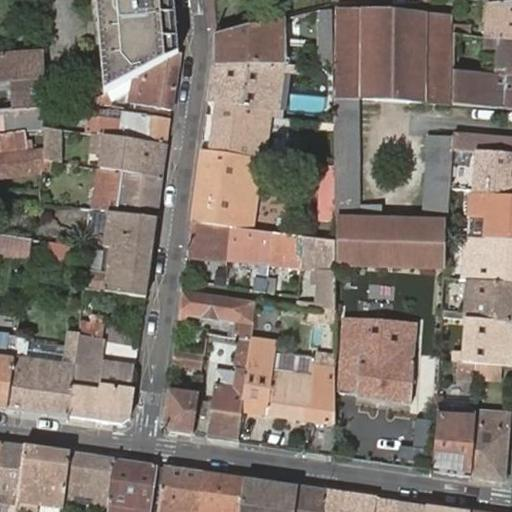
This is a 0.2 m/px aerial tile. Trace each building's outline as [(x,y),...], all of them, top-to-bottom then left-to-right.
[(94,0),(102,97),(143,75),(177,57),(172,0),(94,0)] [(511,40),(511,4),(489,6),(486,39),(511,40)] [(335,65),(335,11),(317,14),(319,65),(335,65)] [(511,156),(511,143),(430,138),(429,225),(386,225),(384,213),(360,214),(361,103),(449,109),(450,21),(341,17),(340,100),(336,100),(336,127),(336,169),(336,170),(336,223),(336,226),(341,226),(342,271),(443,271),(445,225),(449,224),(451,191),(453,154),(483,155),(511,156)] [(287,66),(285,22),(219,36),(218,68),(287,66)] [(472,30),(455,29),(455,38),(471,39),(472,30)] [(474,39),(471,39),(455,38),(455,58),(472,59),(474,39)] [(511,40),(486,39),(485,50),(497,50),(496,79),(455,77),(454,108),(511,112),(511,40)] [(0,113),(45,110),(46,53),(0,57),(0,113)] [(181,54),(177,57),(143,75),(139,106),(174,110),(181,54)] [(60,92),(60,62),(49,62),(49,92),(60,92)] [(288,66),(287,66),(218,68),(215,68),(210,103),(217,104),(271,111),(270,117),(278,119),(281,119),(288,66)] [(102,97),(88,105),(110,108),(128,96),(129,104),(139,106),(143,75),(102,97)] [(262,160),(264,160),(270,123),(277,124),(278,119),(270,117),(271,111),(217,104),(212,154),(262,160)] [(45,128),(45,110),(0,113),(0,136),(25,135),(43,134),(45,134),(45,128)] [(97,135),(169,144),(172,119),(124,114),(122,121),(100,118),(87,120),(85,133),(97,135)] [(60,165),(60,130),(57,129),(45,128),(45,134),(45,142),(45,152),(45,163),(60,165)] [(25,135),(0,136),(0,155),(6,155),(26,153),(39,152),(45,152),(45,142),(25,144),(25,135)] [(164,180),(169,144),(97,135),(94,154),(104,155),(101,171),(102,171),(110,172),(164,180)] [(8,175),(39,174),(40,164),(39,152),(26,153),(6,155),(8,175)] [(262,160),(212,154),(203,153),(193,222),(232,228),(252,232),(262,160)] [(511,200),(511,156),(483,155),(480,197),(511,200)] [(336,223),(336,170),(320,170),(320,224),(336,223)] [(164,180),(110,172),(102,171),(97,211),(112,213),(159,219),(164,180)] [(462,184),(462,192),(471,192),(472,184),(462,184)] [(511,244),(511,200),(480,197),(474,197),(471,241),(511,244)] [(159,219),(112,213),(107,256),(104,278),(90,276),(87,294),(148,299),(159,219)] [(232,228),(193,222),(190,244),(189,251),(204,253),(228,258),(228,257),(232,228)] [(303,239),(314,241),(316,227),(300,225),(299,239),(303,239)] [(272,235),(252,232),(232,228),(228,257),(228,258),(260,262),(270,265),(272,235)] [(303,239),(299,239),(272,235),(270,265),(272,265),(302,270),(302,259),(297,259),(296,249),(303,249),(303,239)] [(0,254),(30,260),(32,243),(17,241),(0,237),(0,254)] [(336,275),(336,245),(314,241),(303,239),(303,249),(302,259),(302,270),(324,273),(336,275)] [(511,244),(471,241),(466,241),(464,281),(469,281),(511,285),(511,244)] [(69,270),(72,251),(52,247),(48,267),(69,270)] [(104,278),(107,256),(93,254),(90,276),(104,278)] [(272,265),(270,265),(260,262),(257,280),(270,282),(272,265)] [(228,273),(218,272),(216,286),(225,287),(228,273)] [(324,286),(337,286),(336,275),(324,273),(324,286)] [(270,282),(257,280),(255,292),(278,294),(279,283),(270,282)] [(466,313),(444,311),(444,320),(458,322),(465,322),(468,322),(511,324),(511,285),(469,281),(466,313)] [(323,312),(337,313),(337,286),(324,286),(319,286),(319,311),(323,312)] [(253,341),(259,302),(224,298),(184,292),(180,320),(186,321),(187,314),(238,321),(235,340),(242,342),(253,343),(253,341)] [(308,321),(322,323),(323,312),(319,311),(310,309),(308,321)] [(322,323),(337,325),(337,313),(323,312),(322,323)] [(351,326),(350,329),(349,340),(343,396),(413,406),(420,345),(409,344),(410,328),(364,321),(362,328),(351,326)] [(465,322),(458,322),(455,355),(459,356),(465,355),(468,322),(465,322)] [(455,355),(455,364),(458,364),(480,366),(500,368),(511,368),(511,324),(468,322),(465,355),(459,356),(455,355)] [(350,329),(337,327),(337,339),(349,340),(350,329)] [(409,344),(420,345),(422,329),(410,328),(409,344)] [(106,334),(82,331),(81,341),(104,344),(106,334)] [(8,411),(69,421),(74,389),(81,341),(71,339),(69,351),(66,367),(28,361),(30,345),(31,343),(18,340),(17,349),(8,411)] [(91,361),(100,363),(104,344),(81,341),(74,389),(106,393),(106,389),(108,373),(89,371),(91,361)] [(244,415),(309,425),(315,380),(275,375),(279,345),(253,341),(253,343),(244,415)] [(244,415),(253,343),(242,342),(237,376),(218,372),(214,405),(199,402),(194,437),(240,444),(244,415)] [(66,367),(69,351),(30,345),(28,361),(66,367)] [(0,362),(7,363),(8,349),(0,347),(0,362)] [(0,410),(8,411),(17,349),(8,349),(7,363),(0,362),(0,410)] [(204,370),(206,357),(175,352),(173,366),(204,370)] [(309,425),(339,430),(338,358),(318,356),(315,380),(309,425)] [(106,389),(132,393),(135,367),(100,363),(91,361),(89,371),(108,373),(106,389)] [(479,378),(480,366),(458,364),(458,377),(479,378)] [(499,382),(500,368),(480,366),(479,378),(479,381),(499,382)] [(131,421),(135,394),(132,393),(106,389),(106,393),(74,389),(69,421),(122,428),(131,421)] [(194,437),(199,402),(200,397),(170,393),(165,425),(171,434),(194,437)] [(439,408),(435,473),(472,478),(476,414),(477,410),(439,408)] [(476,414),(472,478),(505,482),(510,416),(476,414)] [(0,511),(14,511),(25,449),(3,445),(0,461),(0,511)] [(63,499),(70,455),(25,449),(14,511),(33,511),(35,504),(62,508),(63,499)] [(96,504),(109,505),(116,462),(70,455),(63,499),(76,501),(77,496),(96,499),(96,504)] [(108,511),(148,511),(155,467),(116,462),(109,505),(109,506),(108,511)] [(158,511),(199,511),(206,474),(165,468),(158,511)] [(206,474),(199,511),(240,511),(244,480),(206,474)] [(293,511),(297,488),(244,480),(240,511),(293,511)] [(322,511),(325,492),(297,488),(293,511),(322,511)] [(391,511),(393,502),(325,492),(322,511),(391,511)] [(424,511),(426,507),(393,502),(391,511),(424,511)]
